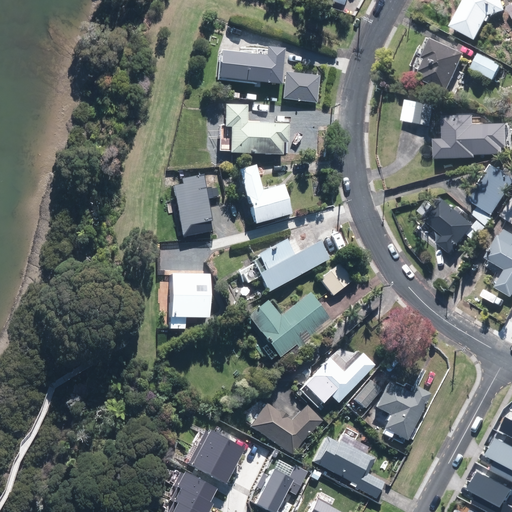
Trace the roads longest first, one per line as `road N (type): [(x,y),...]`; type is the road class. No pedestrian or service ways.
road 1 (residential): [(505,356),(418,298),(388,262),(358,199),(351,160),(358,76),(395,0)]
road 2 (residential): [(422,511),(505,356)]
